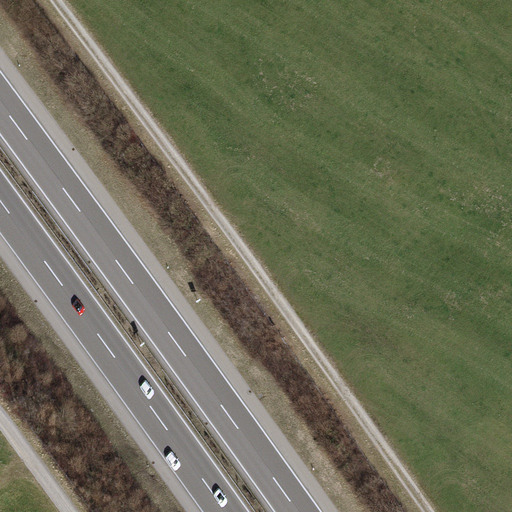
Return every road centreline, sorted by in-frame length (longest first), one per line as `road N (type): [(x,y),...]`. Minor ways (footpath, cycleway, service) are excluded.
road 1 (track): [(434,511),(256,260),(51,0)]
road 2 (motorway): [(297,511),(0,101)]
road 3 (motorway): [(0,200),(226,511)]
